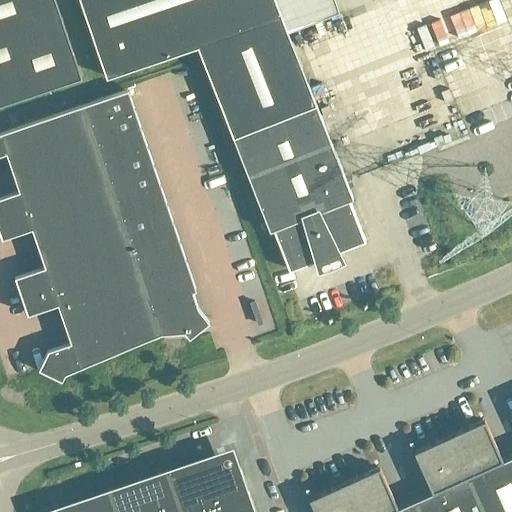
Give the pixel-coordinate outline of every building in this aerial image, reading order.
[(0,0),(0,39),(62,18),(55,0),(0,0)] [(316,102),(275,0),(80,0),(106,75),(197,44),(232,134),(316,102)] [(0,103),(81,75),(62,18),(0,39),(0,103)] [(511,98),(504,70),(468,80),(476,108),(511,98)] [(134,106),(128,87),(79,104),(85,123),(134,106)] [(330,139),(316,102),(232,134),(269,229),(273,227),(289,268),(317,258),(319,265),(327,263),(334,260),(341,257),(337,249),(365,239),(357,217),(349,198),(353,196),(339,162),(330,139)] [(92,142),(85,123),(79,104),(0,130),(0,152),(6,151),(12,169),(92,142)] [(141,126),(134,106),(85,123),(92,142),(137,127),(141,126)] [(147,145),(141,126),(137,127),(92,142),(98,161),(144,146),(147,145)] [(105,180),(98,161),(92,142),(12,169),(19,189),(0,194),(0,215),(2,215),(105,180)] [(154,164),(147,145),(144,146),(98,161),(105,180),(150,165),(154,164)] [(160,183),(154,164),(150,165),(105,180),(111,199),(157,184),(160,183)] [(117,218),(111,199),(105,180),(2,215),(0,215),(0,232),(1,237),(9,234),(32,226),(38,245),(117,218)] [(167,202),(160,183),(157,184),(111,199),(117,218),(163,203),(167,202)] [(173,221),(167,202),(163,203),(117,218),(124,237),(169,222),(173,221)] [(130,256),(124,237),(117,218),(38,245),(44,264),(22,272),(14,275),(21,294),(28,291),(130,256)] [(180,240),(173,221),(169,222),(124,237),(130,256),(176,241),(180,240)] [(186,259),(180,240),(176,241),(130,256),(137,275),(182,260),(186,259)] [(143,294),(137,275),(130,256),(28,291),(21,294),(27,312),(35,310),(57,302),(64,321),(143,294)] [(196,288),(186,259),(182,260),(137,275),(143,294),(147,304),(192,289),(196,288)] [(209,320),(198,305),(192,289),(147,304),(156,333),(160,332),(184,330),(189,336),(209,320)] [(65,372),(160,332),(156,333),(147,304),(143,294),(64,321),(70,340),(48,348),(38,367),(62,378),(65,372)] [(511,511),(511,453),(502,458),(501,459),(483,419),(483,418),(449,433),(449,434),(467,474),(484,511),(511,511)] [(484,511),(467,474),(449,434),(449,433),(415,448),(415,449),(433,489),(432,490),(421,494),(416,497),(415,497),(415,499),(421,511),(484,511)] [(255,511),(244,476),(240,466),(220,472),(214,455),(168,470),(167,466),(166,466),(181,511),(255,511)] [(421,511),(415,499),(415,497),(397,505),(396,506),(378,466),(378,465),(344,481),(358,511),(421,511)] [(181,511),(166,466),(165,466),(166,471),(111,490),(109,485),(108,486),(117,511),(181,511)] [(358,511),(344,481),(310,496),(317,511),(358,511)] [(117,511),(108,486),(107,486),(109,491),(63,506),(64,511),(117,511)]
